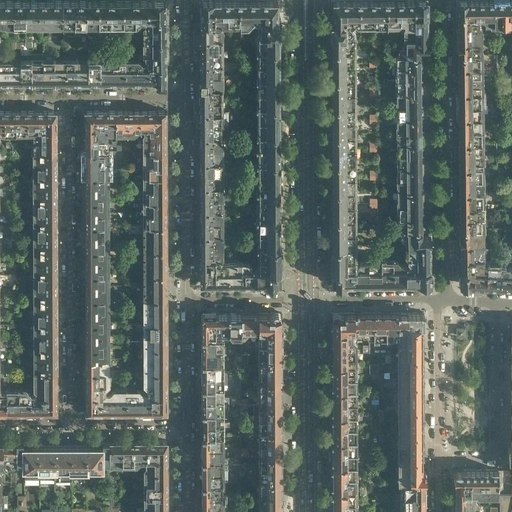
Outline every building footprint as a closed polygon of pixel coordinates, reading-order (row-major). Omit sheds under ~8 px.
[(239,21),(239,0),(227,1),(227,22),(239,21)] [(252,20),(252,0),(239,0),(239,21),(239,23),(250,23),(252,21),(252,20)] [(264,15),(264,0),(252,0),(252,20),(255,20),(257,18),(260,18),(260,24),(266,24),(266,23),(267,15),(264,15)] [(278,17),(278,11),(278,0),(264,0),(264,15),(267,15),(266,23),(280,23),(280,17),(278,17)] [(344,22),(344,0),(333,0),(333,17),(330,17),(330,22),(344,22)] [(358,24),(358,0),(344,0),(344,22),(349,22),(350,21),(353,24),(358,24)] [(372,25),(372,0),(358,0),(358,24),(362,24),(362,25),(372,25)] [(386,23),(386,0),(372,0),(372,25),(380,25),(380,23),(386,23)] [(400,21),(399,0),(386,0),(386,23),(390,23),(390,25),(394,25),(395,23),(397,23),(399,21),(400,21)] [(414,25),(413,0),(399,0),(400,21),(405,21),(404,25),(414,25)] [(427,25),(427,0),(413,0),(414,25),(427,25)] [(479,14),(478,0),(457,0),(457,17),(470,17),(470,14),(479,14)] [(494,21),(494,0),(478,0),(479,14),(479,16),(483,16),(485,18),(488,18),(491,21),(494,21)] [(508,13),(508,0),(494,0),(494,21),(499,21),(499,22),(501,24),(508,24),(508,23),(508,13)] [(13,22),(13,1),(1,1),(1,21),(6,21),(6,22),(13,22)] [(25,22),(25,1),(13,1),(13,22),(25,22)] [(38,22),(38,1),(25,1),(25,22),(38,22)] [(50,22),(50,1),(38,1),(38,22),(50,22)] [(62,22),(62,1),(50,1),(50,22),(62,22)] [(74,22),(74,1),(62,1),(62,22),(74,22)] [(87,22),(87,1),(74,1),(74,22),(87,22)] [(99,22),(99,1),(87,1),(87,22),(99,22)] [(111,22),(111,1),(99,1),(99,22),(111,22)] [(123,21),(123,1),(111,1),(111,22),(123,21)] [(135,21),(135,1),(123,1),(123,21),(135,21)] [(148,16),(148,1),(135,1),(135,21),(138,21),(140,19),(144,19),(148,16)] [(165,16),(165,1),(148,1),(148,16),(165,16)] [(214,26),(214,1),(200,1),(200,22),(201,22),(201,26),(214,26)] [(227,22),(227,1),(214,1),(214,26),(221,26),(220,26),(220,22),(227,22)] [(479,25),(479,16),(479,14),(470,14),(470,17),(457,17),(457,30),(482,30),(482,25),(479,25)] [(165,28),(165,16),(148,16),(144,19),(144,28),(165,28)] [(351,29),(351,24),(349,22),(344,22),(330,22),(330,34),(353,34),(353,29),(351,29)] [(280,36),(280,23),(266,23),(266,24),(260,24),(259,25),(259,28),(257,31),(257,36),(280,36)] [(428,37),(427,25),(414,25),(404,25),(402,28),(402,31),(405,31),(405,37),(428,37)] [(221,38),(221,26),(214,26),(201,26),(201,38),(221,38)] [(165,41),(165,28),(144,28),(144,41),(165,41)] [(480,41),(479,34),(482,34),(482,30),(457,30),(458,42),(480,41)] [(353,48),(353,34),(330,34),(330,48),(353,48)] [(280,50),(280,36),(257,36),(257,44),(259,44),(259,50),(280,50)] [(428,49),(428,37),(405,37),(405,45),(400,45),(399,46),(399,54),(420,54),(420,49),(428,49)] [(221,50),(221,38),(201,38),(201,50),(221,50)] [(165,53),(165,41),(144,41),(144,53),(165,53)] [(480,48),(480,41),(458,42),(458,54),(483,54),(482,48),(480,48)] [(353,62),(353,48),(330,48),(330,62),(353,62)] [(221,62),(221,50),(201,50),(201,63),(221,62)] [(280,63),(280,50),(259,50),(259,55),(257,55),(257,63),(280,63)] [(165,65),(165,53),(144,53),(144,56),(146,58),(146,62),(149,65),(165,65)] [(420,66),(420,54),(399,54),(394,54),(395,60),(398,60),(398,67),(420,66)] [(480,66),(480,59),(483,59),(483,54),(458,54),(458,66),(480,66)] [(100,81),(100,60),(88,60),(88,61),(88,81),(100,81)] [(112,81),(112,60),(100,60),(100,81),(112,81)] [(124,81),(124,60),(112,60),(112,81),(124,81)] [(136,81),(136,60),(124,60),(124,81),(136,81)] [(149,81),(149,65),(146,62),(141,62),(139,60),(136,60),(136,81),(149,81)] [(0,81),(9,81),(9,61),(0,61),(0,81)] [(21,81),(20,61),(9,61),(9,81),(21,81)] [(32,81),(32,61),(20,61),(21,81),(32,81)] [(43,81),(43,61),(32,61),(32,81),(43,81)] [(54,81),(54,61),(43,61),(43,81),(54,81)] [(66,81),(66,61),(54,61),(54,81),(66,81)] [(77,81),(77,61),(66,61),(66,81),(77,81)] [(88,81),(88,61),(77,61),(77,81),(88,81)] [(221,74),(221,62),(201,63),(201,74),(221,74)] [(353,76),(353,62),(330,62),(330,76),(353,76)] [(280,78),(280,63),(257,63),(257,73),(259,73),(259,78),(280,78)] [(165,81),(165,65),(149,65),(149,81),(165,81)] [(420,79),(420,66),(398,67),(398,74),(395,74),(395,79),(420,79)] [(480,73),(480,66),(458,66),(458,79),(483,79),(483,73),(480,73)] [(221,87),(221,74),(201,74),(201,80),(200,80),(200,87),(221,87)] [(353,90),(353,76),(330,76),(330,90),(353,90)] [(280,91),(280,78),(259,78),(259,83),(257,83),(257,91),(280,91)] [(420,91),(420,79),(395,79),(395,84),(398,84),(398,92),(420,91)] [(480,91),(480,84),(483,84),(483,79),(458,79),(458,91),(480,91)] [(221,99),(221,87),(200,87),(200,99),(221,99)] [(353,104),(353,90),(330,90),(330,104),(353,104)] [(280,106),(280,91),(257,91),(257,100),(259,100),(259,106),(280,106)] [(420,104),(420,91),(398,92),(398,99),(395,99),(395,104),(420,104)] [(480,98),(480,91),(458,91),(458,104),(483,104),(483,98),(480,98)] [(221,111),(221,99),(200,99),(200,111),(221,111)] [(353,118),(353,104),(330,104),(331,118),(353,118)] [(420,116),(420,104),(390,104),(390,110),(393,110),(393,117),(398,117),(420,116)] [(480,116),(480,109),(483,109),(483,104),(458,104),(458,116),(480,116)] [(281,120),(280,106),(259,106),(259,111),(257,111),(257,120),(281,120)] [(16,131),(16,111),(4,111),(4,131),(16,131)] [(27,131),(27,111),(16,111),(16,131),(27,131)] [(39,131),(39,128),(39,111),(27,111),(27,131),(35,131),(39,131)] [(56,128),(56,111),(39,111),(39,128),(56,128)] [(104,126),(104,111),(85,111),(86,126),(104,126)] [(116,131),(116,111),(104,111),(104,126),(107,126),(107,131),(116,131)] [(128,131),(128,111),(116,111),(116,131),(128,131)] [(140,126),(140,111),(128,111),(128,131),(136,131),(140,126)] [(166,127),(165,111),(140,111),(140,126),(145,126),(145,127),(166,127)] [(221,124),(221,111),(200,111),(200,124),(221,124)] [(421,129),(420,116),(398,117),(398,124),(395,124),(395,129),(421,129)] [(481,123),(480,116),(458,116),(459,129),(483,129),(483,123),(481,123)] [(353,132),(353,118),(331,118),(331,132),(353,132)] [(281,134),(281,124),(281,120),(257,120),(257,129),(259,129),(259,134),(281,134)] [(221,136),(221,124),(200,124),(201,136),(221,136)] [(105,134),(107,131),(107,126),(104,126),(86,126),(86,139),(106,138),(105,134)] [(166,139),(166,127),(145,127),(145,139),(166,139)] [(56,139),(56,128),(39,128),(39,131),(35,131),(35,141),(34,141),(34,142),(42,142),(42,139),(56,139)] [(421,141),(421,129),(395,129),(396,134),(399,134),(399,142),(421,141)] [(481,141),(481,134),(483,134),(483,129),(459,129),(459,141),(481,141)] [(355,148),(355,145),(353,145),(353,132),(331,132),(331,160),(353,160),(353,148),(355,148)] [(281,147),(281,134),(259,134),(259,139),(257,139),(257,144),(257,147),(281,147)] [(221,148),(221,136),(201,136),(201,148),(221,148)] [(106,150),(106,138),(86,139),(86,151),(106,150)] [(56,151),(56,139),(42,139),(42,142),(34,142),(34,151),(35,151),(56,151)] [(166,151),(166,139),(145,139),(145,151),(166,151)] [(421,154),(421,141),(399,142),(399,149),(396,149),(396,154),(421,154)] [(481,149),(481,141),(459,141),(459,155),(484,154),(484,149),(481,149)] [(281,162),(281,147),(257,147),(257,151),(257,156),(259,156),(259,162),(281,162)] [(221,160),(221,148),(201,148),(201,160),(221,160)] [(108,164),(108,151),(106,150),(86,151),(86,164),(108,164)] [(56,163),(56,151),(35,151),(35,163),(56,163)] [(166,163),(166,151),(145,151),(145,164),(166,163)] [(421,166),(421,154),(396,154),(396,159),(399,159),(399,167),(421,166)] [(481,167),(481,160),(484,160),(484,154),(459,155),(459,168),(481,167)] [(221,172),(221,160),(201,160),(201,172),(221,172)] [(353,174),(353,160),(331,160),(331,174),(353,174)] [(281,175),(281,162),(259,162),(259,167),(258,167),(258,175),(281,175)] [(56,175),(56,163),(35,163),(35,175),(56,175)] [(166,175),(166,163),(145,164),(145,175),(166,175)] [(108,175),(108,164),(86,164),(86,175),(108,175)] [(421,179),(421,166),(399,167),(399,174),(396,174),(396,179),(421,179)] [(481,174),(481,167),(459,168),(459,180),(484,180),(484,174),(481,174)] [(221,185),(221,172),(201,172),(201,185),(221,185)] [(353,188),(353,174),(331,174),(331,188),(353,188)] [(56,188),(56,175),(35,175),(35,188),(56,188)] [(108,188),(108,175),(86,175),(86,188),(108,188)] [(166,188),(166,175),(145,175),(145,188),(166,188)] [(281,190),(281,175),(258,175),(258,185),(260,185),(260,190),(281,190)] [(421,191),(421,179),(396,179),(396,184),(399,184),(399,192),(421,191)] [(481,192),(481,185),(484,185),(484,180),(459,180),(459,193),(481,192)] [(221,197),(221,185),(201,185),(201,197),(221,197)] [(56,199),(56,188),(35,188),(35,199),(56,199)] [(108,200),(108,188),(86,188),(86,200),(108,200)] [(166,200),(166,188),(145,188),(145,200),(166,200)] [(353,202),(353,188),(331,188),(331,202),(353,202)] [(281,203),(281,190),(260,190),(260,195),(258,195),(258,203),(281,203)] [(421,204),(421,191),(399,192),(399,199),(396,199),(396,204),(421,204)] [(481,200),(481,192),(459,193),(459,205),(484,205),(484,200),(481,200)] [(221,209),(221,197),(201,197),(201,209),(221,209)] [(56,212),(56,199),(35,199),(35,212),(56,212)] [(108,212),(108,200),(86,200),(86,212),(108,212)] [(166,212),(166,203),(166,200),(145,200),(145,212),(166,212)] [(353,216),(353,202),(331,202),(331,216),(353,216)] [(281,218),(281,203),(258,203),(258,212),(260,212),(260,218),(281,218)] [(422,216),(421,204),(396,204),(396,209),(399,209),(400,216),(422,216)] [(482,218),(482,210),(484,210),(484,205),(459,205),(460,218),(482,218)] [(221,221),(221,209),(201,209),(201,221),(221,221)] [(56,223),(56,212),(35,212),(35,224),(56,223)] [(108,224),(108,212),(86,212),(86,224),(108,224)] [(166,224),(166,212),(145,212),(145,224),(166,224)] [(353,230),(353,216),(331,216),(331,230),(353,230)] [(422,229),(422,216),(400,216),(400,224),(397,224),(397,229),(402,229),(422,229)] [(281,232),(281,218),(260,218),(260,223),(258,223),(258,232),(281,232)] [(482,225),(482,218),(460,218),(460,229),(482,229),(484,229),(484,225),(482,225)] [(221,233),(221,221),(201,221),(201,233),(221,233)] [(56,236),(56,223),(35,224),(35,236),(56,236)] [(108,236),(108,224),(86,224),(86,236),(108,236)] [(166,236),(166,224),(145,224),(145,236),(166,236)] [(430,244),(430,234),(422,234),(422,229),(402,229),(402,236),(403,238),(407,238),(407,244),(430,244)] [(482,243),(482,229),(460,229),(460,243),(482,243)] [(353,244),(353,230),(331,230),(331,244),(353,244)] [(281,246),(281,232),(258,232),(258,240),(260,240),(260,246),(281,246)] [(221,245),(221,233),(201,233),(201,246),(221,245)] [(56,248),(56,236),(35,236),(35,248),(56,248)] [(108,249),(108,236),(86,236),(86,249),(108,249)] [(166,248),(166,236),(145,236),(145,249),(166,248)] [(482,257),(482,243),(460,243),(460,257),(473,257),(482,257)] [(353,258),(353,244),(331,244),(331,258),(353,258)] [(430,257),(430,244),(407,244),(407,252),(405,252),(405,254),(408,257),(430,257)] [(221,258),(221,245),(201,246),(201,258),(215,258),(221,258)] [(281,246),(260,246),(258,246),(258,258),(281,258),(281,246)] [(56,261),(56,248),(35,248),(35,261),(56,261)] [(166,261),(166,248),(145,249),(145,261),(166,261)] [(108,261),(108,249),(86,249),(86,261),(108,261)] [(380,283),(381,258),(381,256),(375,256),(375,257),(375,259),(368,259),(368,283),(379,283),(380,283)] [(430,269),(430,257),(408,257),(408,260),(409,262),(409,265),(406,265),(406,270),(430,269)] [(473,284),(473,257),(460,257),(460,283),(473,284)] [(487,284),(486,262),(482,262),(482,257),(473,257),(473,284),(487,284)] [(215,283),(215,258),(201,258),(201,283),(215,283)] [(229,283),(228,263),(221,263),(221,258),(215,258),(215,283),(229,283)] [(281,270),(281,258),(258,258),(258,264),(260,266),(260,269),(268,269),(268,270),(281,270)] [(355,268),(355,264),(353,262),(353,258),(331,258),(331,270),(343,270),(343,268),(355,268)] [(393,283),(393,260),(387,260),(387,259),(386,258),(381,258),(380,283),(383,283),(393,283)] [(368,283),(368,259),(363,259),(363,261),(357,261),(355,264),(355,268),(343,268),(343,270),(331,270),(331,282),(332,283),(368,283)] [(405,283),(406,270),(406,265),(404,263),(402,263),(402,262),(400,262),(400,260),(393,260),(393,283),(405,283)] [(56,272),(56,261),(35,261),(35,272),(56,272)] [(108,273),(108,261),(86,261),(86,273),(108,273)] [(166,273),(166,261),(145,261),(145,273),(166,273)] [(240,283),(240,261),(236,261),(236,263),(228,263),(229,283),(240,283)] [(281,282),(281,270),(268,270),(268,269),(260,269),(254,269),(254,268),(252,268),(252,266),(249,263),(248,263),(248,261),(240,261),(240,283),(280,283),(281,282)] [(499,284),(500,264),(500,261),(486,262),(487,284),(499,284)] [(511,284),(511,265),(509,265),(507,263),(500,264),(499,284),(511,284)] [(430,282),(430,269),(406,270),(405,283),(430,282)] [(56,284),(56,272),(35,272),(35,284),(56,284)] [(108,285),(108,273),(86,273),(86,285),(108,285)] [(166,285),(166,273),(145,273),(145,285),(166,285)] [(56,297),(56,284),(35,284),(35,297),(56,297)] [(108,297),(108,285),(86,285),(86,297),(108,297)] [(166,297),(166,285),(145,285),(145,297),(166,297)] [(56,309),(56,297),(35,297),(35,309),(56,309)] [(108,310),(108,297),(86,297),(86,310),(108,310)] [(166,310),(166,297),(145,297),(145,310),(166,310)] [(56,321),(56,309),(35,309),(35,321),(56,321)] [(108,322),(108,310),(86,310),(86,322),(108,322)] [(166,322),(166,310),(145,310),(145,322),(166,322)] [(374,333),(374,312),(357,313),(358,328),(361,328),(361,330),(362,331),(366,331),(368,333),(374,333)] [(387,336),(387,312),(374,312),(374,333),(374,344),(374,354),(387,354),(387,353),(387,348),(387,336)] [(399,334),(399,326),(399,312),(387,312),(387,336),(399,335),(399,334)] [(424,326),(424,312),(399,312),(399,326),(422,326),(424,326)] [(216,335),(216,313),(203,313),(201,315),(201,335),(216,335)] [(228,331),(229,313),(216,313),(216,335),(222,335),(222,331),(228,331)] [(241,334),(241,313),(229,313),(228,331),(230,333),(236,333),(236,336),(241,336),(241,334)] [(255,330),(255,313),(241,313),(241,334),(247,334),(250,331),(250,330),(255,330)] [(281,329),(281,313),(255,313),(255,330),(261,330),(281,329)] [(358,328),(357,313),(331,313),(331,329),(353,328),(358,328)] [(56,334),(56,321),(35,321),(35,334),(56,334)] [(108,334),(108,322),(86,322),(86,334),(108,334)] [(166,334),(166,322),(145,322),(145,334),(166,334)] [(422,339),(422,326),(399,326),(399,334),(405,334),(405,340),(422,339)] [(355,337),(353,336),(353,328),(331,329),(331,345),(355,345),(355,337)] [(281,342),(281,329),(261,330),(261,335),(258,337),(258,342),(281,342)] [(56,346),(56,334),(35,334),(35,346),(56,346)] [(108,346),(108,334),(86,334),(86,346),(108,346)] [(166,346),(166,340),(166,334),(145,334),(146,346),(166,346)] [(222,343),(222,335),(216,335),(201,335),(201,348),(224,348),(224,343),(222,343)] [(422,353),(422,343),(422,339),(405,340),(401,343),(401,353),(422,353)] [(281,354),(281,342),(258,342),(258,354),(281,354)] [(355,361),(355,345),(331,345),(331,362),(355,361)] [(56,358),(56,346),(35,346),(36,358),(56,358)] [(108,358),(108,346),(86,346),(86,358),(108,358)] [(166,359),(166,346),(146,346),(146,359),(166,359)] [(222,360),(222,353),(224,353),(224,348),(201,348),(201,361),(222,360)] [(422,365),(422,353),(401,353),(401,360),(398,360),(398,365),(422,365)] [(281,367),(281,354),(258,354),(258,367),(281,367)] [(56,370),(56,358),(36,358),(36,370),(56,370)] [(108,370),(108,358),(86,358),(86,370),(108,370)] [(166,370),(166,359),(146,359),(146,370),(166,370)] [(222,367),(222,360),(201,361),(201,372),(224,372),(224,367),(222,367)] [(355,374),(355,361),(331,362),(331,374),(355,374)] [(422,378),(422,365),(398,365),(398,371),(401,371),(401,378),(422,378)] [(281,379),(281,367),(258,367),(258,379),(281,379)] [(56,382),(56,370),(36,370),(36,382),(56,382)] [(108,383),(108,370),(86,370),(86,382),(108,383)] [(166,383),(166,370),(146,370),(146,383),(166,383)] [(222,385),(222,377),(224,377),(224,372),(201,372),(201,385),(222,385)] [(355,386),(355,374),(331,374),(331,386),(355,386)] [(422,390),(422,378),(401,378),(401,385),(398,385),(398,390),(422,390)] [(281,391),(281,379),(258,379),(258,391),(281,391)] [(57,394),(56,382),(36,382),(36,393),(36,394),(57,394)] [(106,392),(106,387),(108,385),(108,383),(86,382),(86,395),(102,395),(106,392)] [(166,395),(166,383),(146,383),(146,384),(147,386),(147,391),(151,395),(166,395)] [(222,392),(222,385),(201,385),(201,397),(224,397),(224,392),(222,392)] [(355,399),(355,386),(331,386),(331,399),(355,399)] [(20,411),(20,389),(7,389),(7,391),(7,411),(20,411)] [(32,411),(32,393),(29,390),(28,390),(27,389),(20,389),(20,411),(32,411)] [(115,411),(115,389),(112,389),(110,392),(106,392),(102,395),(102,411),(115,411)] [(126,411),(126,389),(115,389),(115,411),(126,411)] [(139,411),(139,389),(126,389),(126,411),(139,411)] [(151,411),(151,395),(147,391),(143,391),(141,389),(139,389),(139,411),(151,411)] [(422,403),(422,390),(398,390),(398,396),(401,396),(401,403),(422,403)] [(282,404),(281,391),(258,391),(258,404),(282,404)] [(57,411),(57,394),(36,394),(36,393),(32,393),(32,411),(57,411)] [(102,411),(102,395),(86,395),(86,411),(102,411)] [(166,411),(166,395),(151,395),(151,411),(166,411)] [(222,409),(222,402),(224,402),(224,397),(201,397),(201,409),(222,409)] [(355,411),(355,399),(331,399),(332,411),(355,411)] [(422,416),(422,403),(401,403),(401,410),(398,410),(398,416),(422,416)] [(282,416),(282,404),(258,404),(259,416),(282,416)] [(222,416),(222,409),(201,409),(202,421),(224,421),(224,416),(222,416)] [(355,423),(355,411),(332,411),(332,424),(355,423)] [(282,429),(282,416),(259,416),(259,429),(282,429)] [(422,429),(422,416),(398,416),(398,421),(401,421),(401,429),(422,429)] [(222,434),(222,426),(224,426),(224,421),(202,421),(202,434),(222,434)] [(355,436),(355,423),(332,424),(332,436),(355,436)] [(282,441),(282,429),(259,429),(259,441),(282,441)] [(422,441),(422,429),(401,429),(401,436),(398,436),(398,441),(422,441)] [(222,440),(222,434),(202,434),(202,445),(224,445),(224,440),(222,440)] [(355,448),(355,436),(332,436),(332,448),(355,448)] [(17,464),(17,462),(17,441),(3,441),(3,454),(3,462),(4,463),(7,463),(7,464),(17,464)] [(109,462),(109,441),(94,441),(94,445),(32,445),(32,441),(17,441),(17,462),(24,462),(24,466),(52,466),(52,471),(54,471),(54,480),(71,479),(71,466),(102,466),(102,462),(109,462)] [(122,462),(122,441),(109,441),(109,462),(122,462)] [(134,462),(134,441),(122,441),(122,462),(134,462)] [(146,460),(146,441),(134,441),(134,462),(140,462),(142,460),(145,460),(146,460)] [(167,483),(167,441),(146,441),(146,460),(145,460),(145,483),(167,483)] [(282,453),(282,441),(259,441),(259,453),(282,453)] [(422,454),(422,441),(398,441),(398,447),(401,447),(401,454),(422,454)] [(227,457),(227,450),(229,450),(229,445),(224,445),(202,445),(202,457),(222,457),(227,457)] [(355,460),(355,448),(332,448),(332,460),(355,460)] [(282,466),(282,453),(259,453),(259,466),(282,466)] [(422,467),(422,454),(401,454),(401,462),(398,462),(398,467),(422,467)] [(222,464),(222,457),(202,457),(202,470),(224,470),(224,464),(222,464)] [(355,473),(355,460),(332,460),(332,473),(355,473)] [(282,478),(282,466),(259,466),(259,478),(282,478)] [(425,480),(425,471),(422,470),(422,467),(398,467),(398,472),(401,472),(401,480),(403,480),(425,480)] [(228,483),(228,470),(224,470),(202,470),(202,483),(222,483),(228,483)] [(498,511),(498,494),(498,470),(471,470),(471,491),(455,491),(454,511),(498,511)] [(471,491),(471,470),(461,470),(455,470),(455,491),(471,491)] [(510,491),(510,470),(498,470),(498,494),(506,494),(506,491),(510,491)] [(355,486),(355,473),(332,473),(332,486),(355,486)] [(282,491),(282,478),(259,478),(259,491),(282,491)] [(425,492),(425,480),(403,480),(403,487),(401,487),(401,492),(425,492)] [(167,495),(167,483),(145,483),(145,495),(167,495)] [(224,495),(224,489),(222,489),(222,483),(202,483),(202,495),(224,495)] [(355,498),(355,486),(332,486),(332,498),(355,498)] [(282,503),(282,491),(259,491),(259,503),(282,503)] [(425,505),(425,492),(401,492),(401,498),(403,498),(403,505),(425,505)] [(511,511),(511,493),(511,495),(499,494),(499,511),(511,511)] [(167,507),(167,495),(145,495),(146,507),(167,507)] [(222,507),(222,499),(224,499),(224,495),(202,495),(202,507),(222,507)] [(355,511),(355,498),(332,498),(332,511),(353,511),(355,511)] [(281,511),(282,503),(259,503),(258,511),(281,511)]
